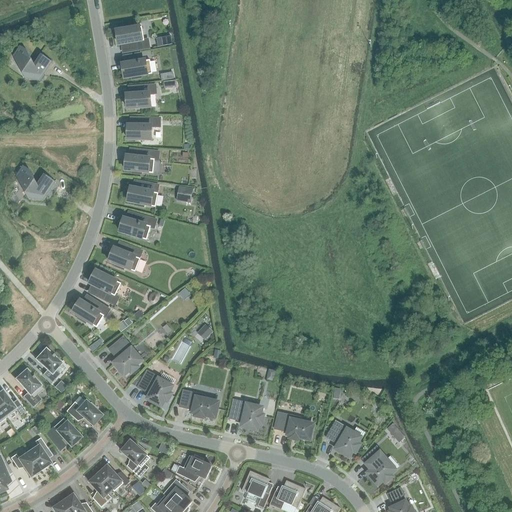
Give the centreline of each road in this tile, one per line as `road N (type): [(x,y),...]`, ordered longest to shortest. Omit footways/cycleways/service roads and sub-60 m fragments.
road 1 (residential): [(48,319),(94,220),(107,156),(93,0)]
road 2 (residential): [(126,415),(72,478),(15,511)]
road 3 (residential): [(236,451),(320,472),(340,484),(358,511)]
road 4 (residential): [(48,319),(126,415)]
